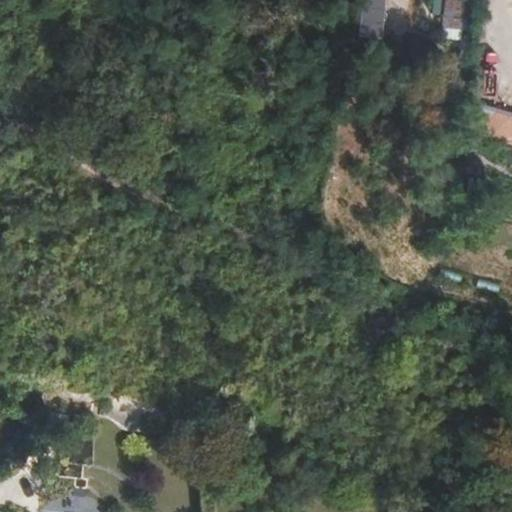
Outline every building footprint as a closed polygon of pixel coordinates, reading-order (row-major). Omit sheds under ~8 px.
[(460,39),(461,0),(440,0),(439,38),(460,39)] [(370,26),(385,28),(387,14),(371,12),(370,26)] [(370,26),(368,37),(384,39),(385,28),(370,26)] [(197,119),(217,68),(189,55),(170,100),(188,108),(186,115),(197,119)] [(490,136),(510,143),(511,137),(511,117),(497,113),(490,136)]
